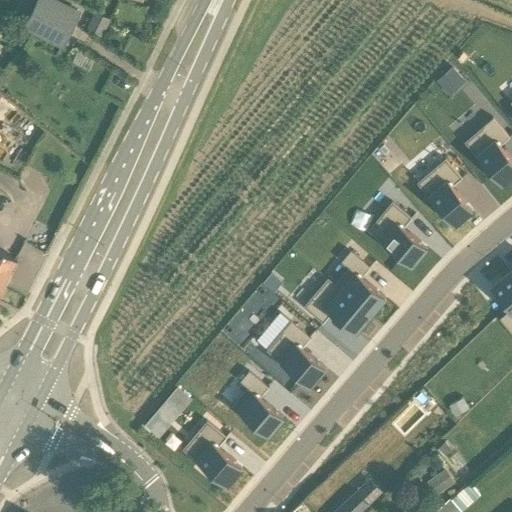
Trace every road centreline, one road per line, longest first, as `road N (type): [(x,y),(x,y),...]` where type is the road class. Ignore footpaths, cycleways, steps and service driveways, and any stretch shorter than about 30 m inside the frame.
road 1 (primary): [(19,405),(213,0)]
road 2 (residential): [(511,218),(448,275),(244,511)]
road 3 (tertiary): [(160,511),(139,468),(123,455),(19,405)]
